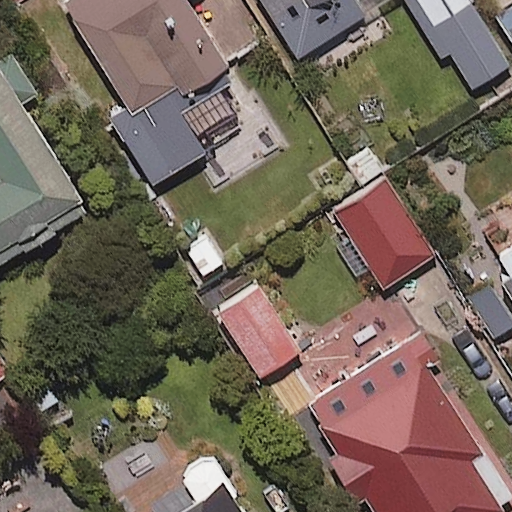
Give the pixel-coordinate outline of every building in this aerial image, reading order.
[(69,0),(128,95),(112,104),(154,172),(207,139),(181,97),(237,63),(198,0),(69,0)] [(265,0),(293,47),(371,0),(265,0)] [(469,0),(404,0),(436,50),(446,44),(469,81),(506,58),(469,0)] [(511,0),(503,0),(494,6),(511,34),(511,0)] [(0,41),(0,246),(91,190),(24,83),(37,75),(11,34),(0,41)] [(430,247),(387,177),(337,208),(380,278),(430,247)] [(511,191),(485,207),(501,235),(453,263),(490,327),(504,319),(511,332),(511,191)] [(295,338),(253,274),(213,300),(255,364),(295,338)] [(477,511),(508,493),(423,356),(369,389),(349,356),(296,388),(373,511),(477,511)] [(253,511),(213,446),(181,466),(194,486),(152,511),(253,511)]
